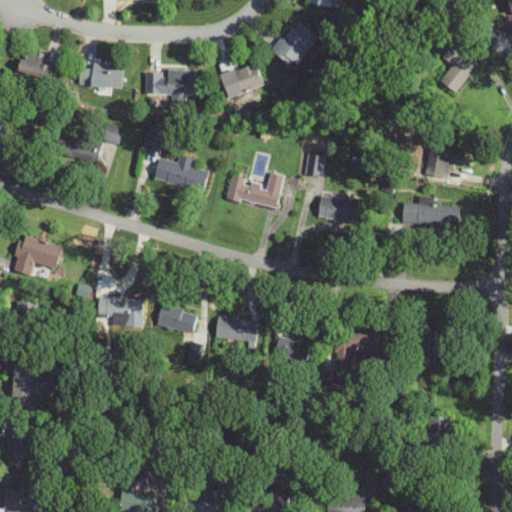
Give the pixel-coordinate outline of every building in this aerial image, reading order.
[(271,50),(295,68),(320,35),(295,17),(271,50)] [(509,24),(486,34),(494,53),(510,46),(511,49),(511,27),(511,28),(509,24)] [(480,62),(454,42),(442,57),(452,64),(440,78),(457,91),(480,62)] [(19,70),(51,79),(57,57),(25,49),(19,70)] [(219,73),(227,97),(265,84),(257,60),(219,73)] [(79,84),(122,89),(125,67),(82,62),(79,84)] [(196,68),(146,67),(146,92),(166,92),(166,100),(186,100),(186,93),(196,93),(196,68)] [(0,108),(0,132),(8,135),(15,112),(0,108)] [(103,139),(119,144),(125,126),(109,121),(103,139)] [(56,152),(98,161),(103,140),(61,131),(56,152)] [(161,152),(165,135),(148,131),(144,148),(161,152)] [(451,173),(456,142),(439,139),(433,170),(451,173)] [(323,176),(326,154),(308,152),(306,174),(323,176)] [(197,157),(174,153),(173,161),(158,159),(154,181),(205,190),(209,169),(195,167),(197,157)] [(232,174),(227,198),(278,209),(285,174),(267,170),(265,181),(232,174)] [(360,199),(322,192),(317,216),(355,223),(360,199)] [(404,224),(460,225),(460,203),(404,202),(404,224)] [(12,270),(32,275),(35,265),(56,270),(63,242),(21,232),(12,270)] [(101,317),(142,317),(142,297),(101,297),(101,317)] [(18,322),(43,322),(43,301),(18,301),(18,322)] [(195,313),(163,302),(156,321),(189,332),(195,313)] [(255,319),(225,314),(221,336),(252,341),(255,319)] [(410,325),(409,350),(461,351),(462,326),(410,325)] [(312,352),(312,329),(281,329),(281,352),(312,352)] [(337,333),(337,364),(380,363),(379,332),(337,333)] [(38,366),(14,365),(13,403),(38,404),(38,366)] [(432,416),(431,458),(454,459),(456,417),(432,416)] [(34,432),(11,432),(11,466),(34,466),(34,432)] [(120,511),(156,511),(156,491),(141,491),(141,485),(120,485),(120,511)] [(224,511),(224,487),(190,487),(190,511),(224,511)] [(5,488),(5,511),(33,511),(33,488),(5,488)] [(366,511),(366,495),(336,495),(336,511),(366,511)] [(405,495),(404,511),(451,511),(451,497),(405,495)] [(251,511),(285,511),(285,497),(251,497),(251,511)]
